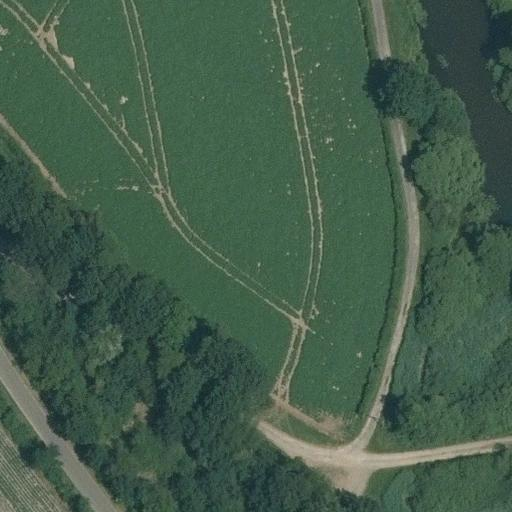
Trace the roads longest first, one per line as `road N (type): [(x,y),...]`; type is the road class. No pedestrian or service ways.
road 1 (track): [(350,457),(371,423),(416,262),(375,0)]
road 2 (track): [(0,244),(286,438),(350,457)]
road 3 (unclassified): [(107,511),(0,356)]
road 4 (track): [(350,457),(511,439)]
